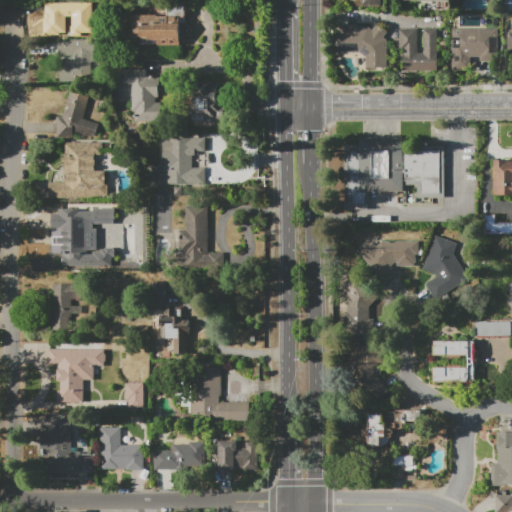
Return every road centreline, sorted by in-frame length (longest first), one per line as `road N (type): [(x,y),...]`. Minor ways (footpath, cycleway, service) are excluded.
road 1 (residential): [(14,502),(14,17)]
road 2 (primary): [(320,503),(312,164)]
road 3 (residential): [(320,503),(0,502)]
road 4 (primary): [(287,103),(287,419)]
road 5 (residential): [(393,318),(404,368),(420,391),(467,424),(484,410),(511,405)]
road 6 (residential): [(320,503),(444,511)]
